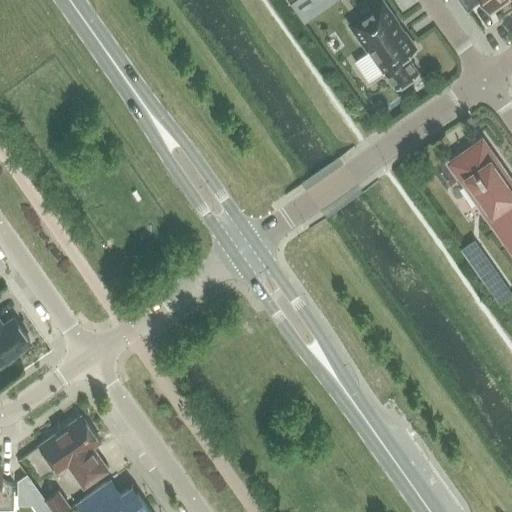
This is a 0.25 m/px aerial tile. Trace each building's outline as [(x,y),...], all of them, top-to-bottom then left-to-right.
[(286,0),(296,12),(305,6),(301,0),(286,0)] [(459,0),(466,9),(468,8),(467,6),(476,0),(484,0),(492,11),(505,2),(503,0),(459,0)] [(359,16),(349,24),(369,52),(354,62),(368,81),(384,70),(395,86),(417,71),(406,54),(415,48),(403,31),(401,33),(394,24),(397,22),(382,1),(371,8),(374,12),(362,20),(359,16)] [(511,243),(511,186),(507,179),(509,177),(496,159),(492,162),(482,148),(477,152),(474,148),(459,158),(462,162),(457,166),(467,180),(463,182),(484,212),(486,211),(507,241),(509,239),(511,243)] [(475,270),(482,279),(493,271),(486,262),(475,270)] [(0,361),(29,341),(13,318),(1,327),(0,325),(0,361)] [(100,441),(81,414),(39,444),(58,470),(67,464),(83,487),(108,469),(97,454),(94,456),(89,449),(100,441)] [(35,439),(20,447),(33,469),(48,461),(35,439)] [(0,508),(13,508),(13,483),(1,483),(1,460),(0,460),(0,508)] [(53,511),(45,499),(26,473),(17,480),(17,504),(31,504),(36,511),(53,511)] [(149,511),(136,493),(132,496),(126,489),(117,496),(106,481),(75,503),(81,511),(149,511)] [(59,511),(68,506),(58,490),(45,499),(53,511),(59,511)]
